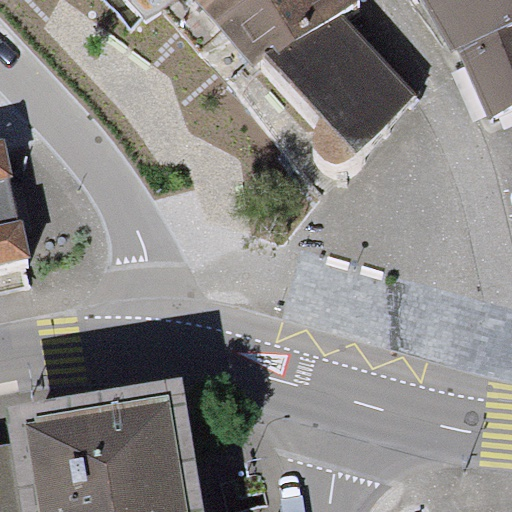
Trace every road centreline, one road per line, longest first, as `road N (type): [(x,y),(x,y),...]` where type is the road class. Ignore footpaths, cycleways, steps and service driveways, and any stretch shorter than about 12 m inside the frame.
road 1 (residential): [(145,345),(137,225),(0,54)]
road 2 (residential): [(511,339),(439,97)]
road 3 (tertiary): [(347,401),(145,345)]
road 4 (tertiary): [(511,436),(347,401)]
road 5 (tertiary): [(145,345),(59,345),(0,358)]
